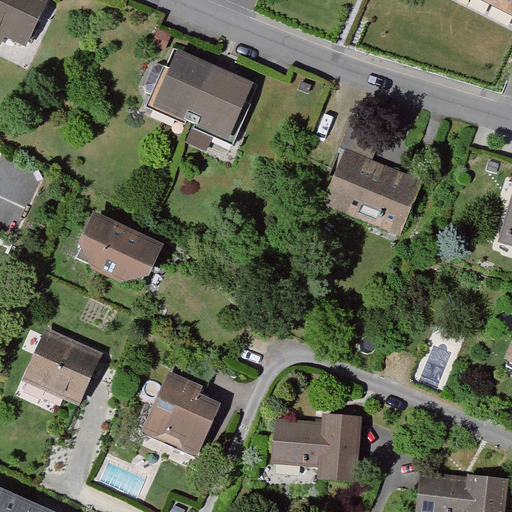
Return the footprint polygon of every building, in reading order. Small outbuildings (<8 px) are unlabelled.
[(55,2),(50,0),(0,0),(0,47),(0,48),(5,37),(30,50),(55,2)] [(511,0),(476,0),(511,18),(511,0)] [(182,54),(158,109),(236,141),(259,86),(182,54)] [(347,156),(327,209),(406,238),(426,185),(347,156)] [(511,209),(502,240),(511,243),(511,209)] [(170,247),(99,215),(85,244),(96,273),(121,286),(158,277),(170,247)] [(109,359),(50,332),(26,383),(85,411),(109,359)] [(174,374),(145,437),(200,462),(229,399),(174,374)] [(326,426),(278,423),(276,467),(321,470),(320,485),(362,487),(366,416),(326,414),(326,426)] [(425,480),(422,511),(511,511),(511,502),(511,472),(472,469),(471,483),(425,480)] [(47,511),(0,492),(0,511),(47,511)]
